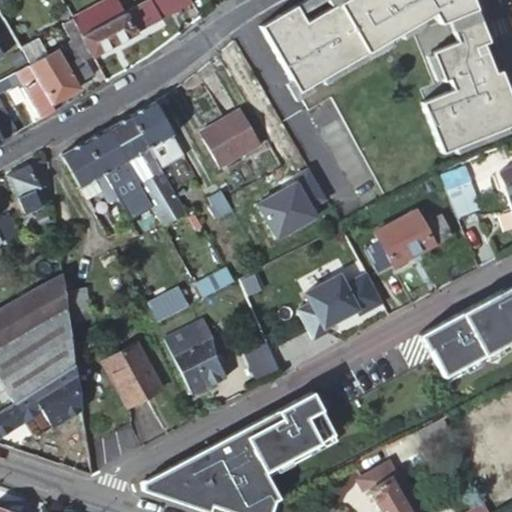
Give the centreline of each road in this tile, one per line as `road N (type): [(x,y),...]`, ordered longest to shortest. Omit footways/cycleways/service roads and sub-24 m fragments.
road 1 (unclassified): [(98,497),(112,477),(511,263)]
road 2 (residential): [(0,159),(155,75),(267,0)]
